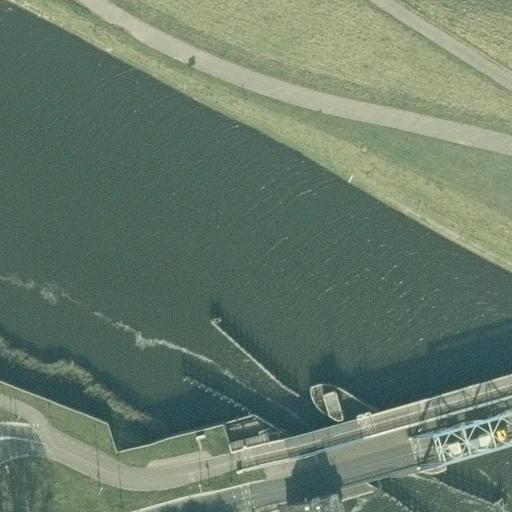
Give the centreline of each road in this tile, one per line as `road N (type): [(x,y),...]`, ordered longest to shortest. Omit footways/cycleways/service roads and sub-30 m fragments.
road 1 (primary): [(198,511),(511,422)]
road 2 (unclassified): [(289,447),(144,480),(48,444)]
road 3 (unclassified): [(289,447),(511,382)]
